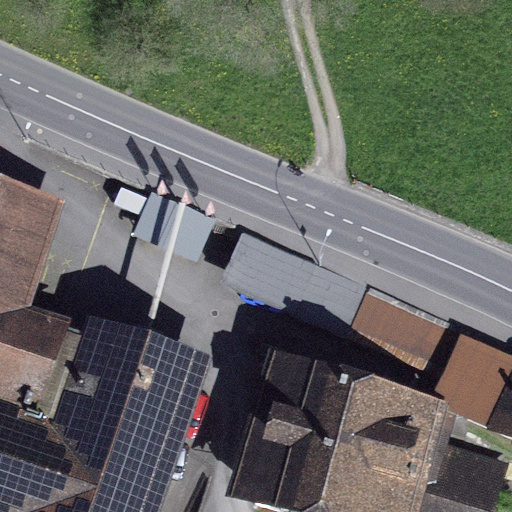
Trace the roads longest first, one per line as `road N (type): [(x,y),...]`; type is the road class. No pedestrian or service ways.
road 1 (secondary): [(511,298),(0,72)]
road 2 (track): [(321,211),(334,164),(296,0)]
